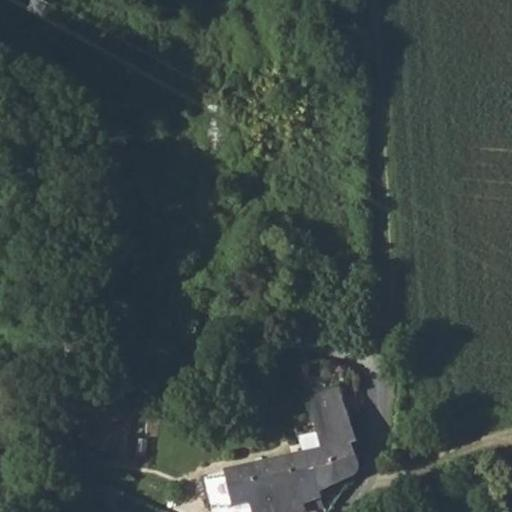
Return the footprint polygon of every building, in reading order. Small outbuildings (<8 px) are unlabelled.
[(227,140),(226,105),(211,105),(211,140),(227,140)] [(339,387),(311,393),(321,449),(332,475),(355,465),(347,445),(352,442),(339,387)] [(321,449),(300,455),(310,481),(332,475),(321,449)] [(300,455),(279,460),(293,492),(312,487),(310,481),(300,455)] [(256,506),(257,511),(272,511),(297,501),(293,492),(279,460),(232,476),(231,477),(242,510),(256,506)] [(312,487),(293,492),(297,501),(299,504),(313,488),(312,487)] [(297,501),(272,511),(301,511),(299,504),(297,501)]
